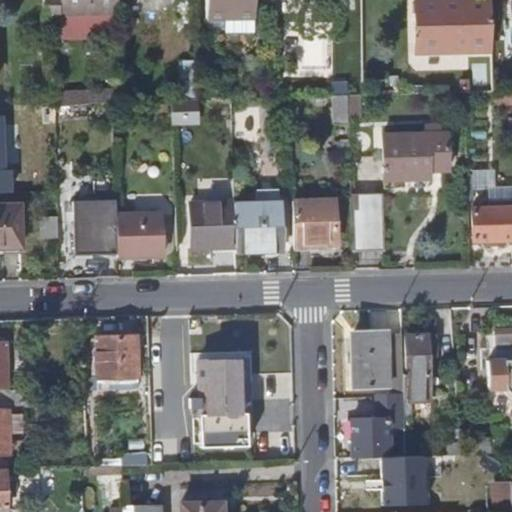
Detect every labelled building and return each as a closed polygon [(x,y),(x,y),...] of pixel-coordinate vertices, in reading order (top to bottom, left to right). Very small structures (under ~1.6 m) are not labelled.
[(119,17),(118,0),(42,0),(43,28),(62,28),(62,19),(119,17)] [(225,35),(255,35),(254,0),(208,0),(209,20),(225,19),(225,35)] [(493,52),(491,0),(417,0),(419,54),(493,52)] [(145,70),(145,91),(167,90),(167,69),(145,70)] [(111,85),(60,92),(62,106),(113,99),(111,85)] [(333,98),(348,98),(348,86),(333,86),(333,98)] [(511,103),(511,92),(505,92),(495,93),(495,104),(511,103)] [(8,123),(6,156),(19,157),(20,124),(8,123)] [(439,172),(448,172),(447,132),(385,134),(386,179),(430,178),(430,166),(439,166),(439,172)] [(384,194),(351,195),(353,251),(386,250),(384,194)] [(293,202),(295,245),(335,243),(334,201),(293,202)] [(116,217),(116,203),(71,204),(73,256),(118,255),(116,217)] [(235,205),(237,254),(283,252),(281,204),(235,205)] [(237,256),(237,254),(235,205),(190,206),(190,226),(196,225),(197,253),(214,253),(214,257),(237,256)] [(0,250),(21,250),(21,206),(0,206),(0,250)] [(511,242),(511,207),(476,209),(476,243),(511,242)] [(116,217),(118,255),(118,259),(162,258),(162,215),(116,217)] [(59,239),(59,217),(43,217),(43,239),(59,239)] [(511,331),(495,332),(495,350),(511,349),(511,361),(496,362),(488,362),(489,391),(506,390),(511,395),(511,331)] [(405,376),(404,334),(353,336),(355,389),(389,388),(390,396),(406,395),(405,376)] [(405,376),(406,395),(406,399),(430,398),(429,375),(426,375),(425,334),(407,334),(408,376),(405,376)] [(105,391),(140,390),(139,337),(98,338),(99,378),(104,378),(105,391)] [(0,387),(11,387),(10,342),(0,342),(0,387)] [(511,349),(495,350),(496,362),(511,361),(511,349)] [(244,360),(199,362),(201,427),(245,426),(244,360)] [(159,375),(160,396),(180,395),(179,374),(159,375)] [(192,374),(179,374),(180,395),(192,395),(192,374)] [(0,409),(8,409),(31,408),(31,390),(0,391),(0,409)] [(8,409),(0,409),(0,455),(9,455),(8,409)] [(355,457),(389,456),(388,418),(354,419),(355,457)] [(389,456),(355,457),(355,471),(389,470),(389,456)] [(19,468),(6,468),(6,475),(0,475),(0,511),(7,511),(6,478),(20,478),(19,468)] [(349,511),(383,511),(383,485),(364,485),(364,480),(351,480),(351,484),(349,484),(349,511)] [(511,483),(494,482),(493,507),(511,507),(511,483)]
